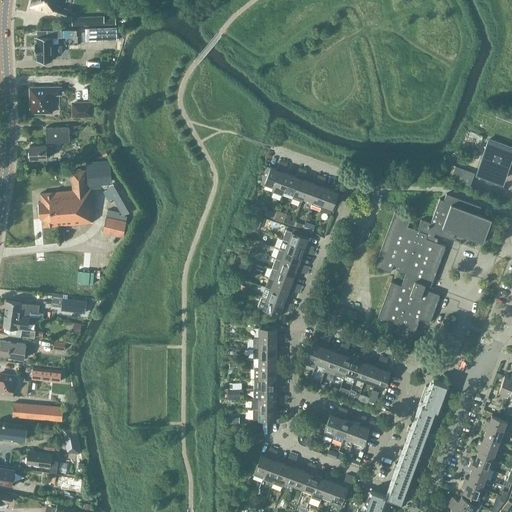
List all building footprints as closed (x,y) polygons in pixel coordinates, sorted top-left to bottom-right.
[(31,0),(30,7),(66,18),(69,9),(58,6),(60,0),(31,0)] [(74,26),(106,24),(106,22),(104,22),(104,16),(74,18),(74,26)] [(116,27),(109,28),(109,40),(117,39),(117,34),(119,33),(118,27),(116,27)] [(93,28),(85,29),(86,41),(94,41),(93,28)] [(37,43),(35,43),(35,54),(37,54),(37,61),(52,61),(52,53),(54,53),(54,45),(51,45),(51,37),(61,37),(61,30),(47,30),(47,37),(37,37),(37,43)] [(43,112),(43,113),(52,113),(52,106),(51,106),(51,94),(51,89),(51,88),(31,88),(31,112),(43,112)] [(89,103),(73,103),(73,115),(89,115),(89,103)] [(69,142),(69,126),(46,127),(46,143),(69,142)] [(487,151),(479,171),(502,180),(510,159),(511,160),(511,149),(488,140),(484,150),(487,151)] [(29,146),(30,159),(47,158),(47,153),(54,152),(53,145),(47,146),(47,145),(29,146)] [(110,159),(86,161),(88,184),(112,182),(110,159)] [(265,183),(275,186),(284,162),(280,160),(277,169),(271,167),(270,168),(267,167),(261,183),(265,185),(265,183)] [(282,196),(284,190),(290,174),(284,172),(288,163),(284,162),(275,186),(273,192),(282,196)] [(284,190),(294,194),(303,169),(299,168),(296,177),(290,174),(284,190)] [(303,169),(294,194),(292,199),(301,202),(303,197),(309,181),(304,179),(307,171),(303,169)] [(43,217),(43,226),(91,222),(91,213),(92,213),(91,189),(87,189),(86,170),(71,171),(73,190),(41,193),(41,202),(40,202),(40,209),(38,209),(39,216),(41,216),(41,218),(43,217)] [(473,176),(454,170),(451,179),(470,185),(473,176)] [(121,179),(112,184),(107,187),(123,215),(137,207),(136,207),(121,179)] [(303,197),(313,201),(319,185),(309,181),(303,197)] [(328,189),(323,204),(321,209),(330,213),(338,192),(340,193),(344,184),(340,183),(338,188),(334,189),(333,190),(328,189)] [(311,206),(321,209),(323,204),(328,189),(319,185),(313,201),(311,206)] [(481,206),(446,194),(444,200),(440,199),(431,223),(421,219),(417,230),(415,229),(423,206),(407,200),(402,214),(395,211),(375,266),(391,272),(394,263),(398,264),(396,269),(406,273),(401,285),(391,282),(378,318),(396,325),(393,332),(407,337),(410,330),(415,332),(419,322),(416,322),(417,318),(429,322),(440,295),(422,288),(423,284),(430,287),(446,245),(437,242),(438,238),(432,236),(433,232),(453,239),(455,232),(483,242),(492,219),(478,214),(481,206)] [(117,212),(100,214),(102,231),(119,230),(117,212)] [(304,247),(306,243),(308,237),(305,236),(306,233),(293,228),(292,231),(287,229),(283,239),(304,247)] [(279,249),(301,257),(303,251),(312,254),(313,255),(315,251),(313,250),(304,247),(283,239),(279,249)] [(297,266),(299,262),(301,257),(279,249),(276,258),(297,266)] [(276,258),(272,268),(293,276),(296,270),(297,266),(276,258)] [(272,268),(269,277),(290,285),(291,281),(293,276),(272,268)] [(269,277),(265,287),(286,295),(288,289),(290,285),(269,277)] [(262,296),(267,299),(283,304),(284,300),(286,295),(265,287),(262,296)] [(53,294),(52,306),(61,307),(62,298),(63,295),(53,294)] [(267,299),(262,296),(258,306),(279,314),(283,304),(267,299)] [(85,313),(86,301),(66,298),(63,298),(61,310),(85,313)] [(7,300),(5,313),(37,317),(40,318),(41,313),(38,312),(39,305),(20,303),(21,302),(7,300)] [(5,313),(3,326),(10,327),(22,329),(21,335),(34,337),(42,338),(43,332),(35,331),(35,330),(28,329),(25,329),(25,321),(29,322),(36,323),(37,317),(5,313)] [(260,327),(259,338),(276,338),(276,327),(260,327)] [(254,338),(254,348),(276,348),(276,343),(278,343),(279,342),(279,338),(276,338),(259,338),(254,338)] [(0,353),(0,355),(24,359),(26,344),(2,341),(0,353)] [(305,364),(315,368),(324,344),(320,342),(318,343),(318,344),(313,343),(305,364)] [(327,366),(325,371),(334,375),(342,354),(343,351),(345,345),(341,343),(339,349),(337,350),(337,352),(333,350),(327,366)] [(325,371),(327,366),(333,350),(328,348),(329,347),(328,345),(324,344),(315,368),(325,371)] [(254,358),(259,358),(276,358),(276,348),(254,348),(254,358)] [(343,351),(342,354),(334,375),(344,378),(352,357),(348,356),(348,354),(347,352),(343,351)] [(356,359),(352,357),(344,378),(353,382),(355,376),(362,358),(358,356),(356,357),(356,359)] [(259,358),(259,368),(276,368),(276,364),(277,364),(279,362),(279,358),(276,358),(259,358)] [(366,359),(362,358),(355,376),(365,380),(371,364),(366,363),(367,361),(366,359)] [(365,380),(375,383),(381,365),(377,363),(376,365),(375,366),(371,364),(365,380)] [(385,366),(381,365),(375,383),(384,387),(390,371),(386,370),(386,368),(385,366)] [(33,367),(32,379),(60,382),(61,370),(59,370),(53,369),(33,367)] [(254,368),(254,378),(276,379),(279,379),(279,375),(277,373),(276,373),(276,368),(259,368),(254,368)] [(505,375),(499,391),(509,395),(511,386),(511,372),(510,377),(505,375)] [(0,392),(14,395),(16,376),(0,373),(0,392)] [(254,378),(254,389),(259,389),(276,389),(276,379),(254,378)] [(398,470),(390,492),(392,492),(390,498),(405,504),(408,497),(404,495),(436,410),(440,411),(438,410),(447,386),(449,386),(434,380),(431,388),(426,386),(418,405),(419,405),(421,406),(419,413),(414,412),(412,417),(417,419),(413,427),(409,426),(407,431),(411,433),(405,451),(400,449),(398,454),(403,456),(400,465),(395,463),(393,468),(398,470)] [(239,395),(238,395),(238,389),(229,389),(229,399),(239,399),(239,395)] [(276,399),(279,399),(279,395),(276,395),(276,389),(259,389),(254,389),(254,399),(276,399)] [(276,399),(254,399),(253,409),(276,409),(276,399)] [(12,417),(62,421),(63,407),(13,403),(12,417)] [(340,417),(332,438),(342,442),(344,436),(350,421),(344,419),(348,410),(344,408),(341,414),(340,417)] [(275,415),(276,409),(253,409),(253,419),(278,420),(278,415),(275,415)] [(323,435),(332,438),(340,417),(331,414),(323,435)] [(486,419),(485,424),(504,431),(507,421),(492,415),(490,421),(486,419)] [(344,436),(354,440),(359,424),(350,421),(344,436)] [(0,436),(4,437),(3,439),(4,439),(4,438),(11,439),(11,440),(12,440),(12,438),(25,440),(27,426),(5,423),(3,423),(0,422),(0,436)] [(359,424),(354,440),(364,444),(369,428),(359,424)] [(486,430),(484,435),(500,440),(504,431),(485,424),(483,428),(486,430)] [(74,430),(64,430),(68,451),(79,452),(74,430)] [(478,443),(497,450),(500,440),(484,435),(482,440),(479,438),(478,443)] [(479,449),(477,454),(493,460),(497,450),(478,443),(476,447),(479,449)] [(327,455),(336,458),(338,453),(329,450),(327,455)] [(50,454),(27,451),(26,464),(49,466),(50,454)] [(359,466),(360,462),(352,459),(353,455),(349,453),(346,462),(359,466)] [(255,470),(265,474),(271,458),(272,455),(268,454),(266,455),(265,456),(261,455),(255,470)] [(470,462),(490,469),(493,460),(477,454),(475,459),(472,458),(470,462)] [(265,474),(275,477),(280,462),(271,458),(265,474)] [(284,481),(290,465),(291,463),(287,461),(286,464),(280,462),(275,477),(272,484),(282,488),(284,481)] [(472,468),(470,473),(486,479),(490,469),(470,462),(469,467),(472,468)] [(284,481),(294,484),(299,469),(290,465),(284,481)] [(0,481),(11,484),(11,485),(12,485),(14,470),(14,471),(0,468),(0,481)] [(294,484),(303,488),(309,472),(299,469),(294,484)] [(303,488),(313,492),(319,476),(314,474),(315,473),(314,471),(310,470),(309,472),(303,488)] [(465,477),(463,481),(482,488),(486,479),(470,473),(468,478),(465,477)] [(338,483),(332,499),(330,504),(340,508),(345,493),(348,494),(354,477),(347,474),(343,485),(338,483)] [(313,492),(322,495),(328,479),(329,477),(325,475),(323,476),(323,478),(319,476),(313,492)] [(322,495),(332,499),(338,483),(328,479),(322,495)] [(482,488),(463,481),(462,486),(465,487),(463,492),(479,498),(482,488)] [(363,511),(379,511),(386,496),(372,490),(363,511)] [(0,500),(9,503),(10,496),(1,494),(1,493),(0,492),(0,500)] [(452,496),(450,500),(465,511),(470,511),(475,506),(462,496),(458,500),(452,496)] [(453,508),(449,511),(465,511),(450,500),(447,503),(453,508)]
